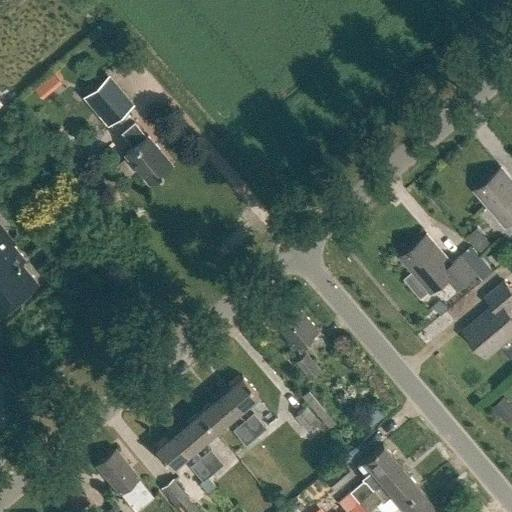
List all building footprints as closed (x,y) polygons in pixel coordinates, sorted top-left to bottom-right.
[(31,87),(41,98),(60,82),(50,71),(31,87)] [(89,93),(112,120),(130,105),(107,77),(89,93)] [(133,146),(125,152),(149,181),(171,163),(147,134),(145,135),(134,122),(122,132),(133,146)] [(511,180),(501,168),(476,189),(506,224),(511,218),(511,180)] [(0,311),(37,280),(21,261),(25,258),(13,243),(14,242),(0,224),(0,311)] [(426,234),(401,255),(431,290),(447,277),(457,289),(476,273),(460,255),(451,263),(426,234)] [(465,330),(486,355),(511,332),(511,314),(507,309),(511,305),(511,289),(504,281),(486,296),(493,305),(465,330)] [(292,298),(270,317),(294,346),(316,327),(292,298)] [(315,373),(320,369),(306,351),(300,357),(294,362),(308,379),(315,373)] [(242,375),(220,393),(236,412),(258,393),(242,375)] [(300,393),(328,426),(347,410),(320,377),(300,393)] [(220,393),(198,411),(214,430),(236,412),(220,393)] [(511,404),(506,398),(494,408),(507,423),(511,418),(511,404)] [(231,428),(243,443),(265,425),(252,410),(231,428)] [(296,418),(310,436),(320,427),(306,410),(296,418)] [(176,429),(214,475),(224,466),(211,451),(204,457),(194,446),(214,430),(198,411),(176,429)] [(199,486),(208,496),(216,488),(209,479),(214,475),(176,429),(155,447),(170,466),(188,452),(198,463),(191,469),(203,483),(199,486)] [(349,509),(400,466),(382,444),(363,460),(372,470),(362,479),(363,480),(351,491),(356,497),(346,506),(349,509)] [(119,491),(119,490),(133,507),(149,494),(136,477),(114,449),(96,463),(119,491)] [(268,471),(274,460),(261,454),(256,465),(268,471)] [(343,463),(323,479),(335,493),(354,477),(343,463)] [(393,508),(399,502),(418,487),(400,466),(349,509),(351,511),(364,511),(367,510),(367,511),(379,500),(381,502),(385,499),(393,508)] [(169,476),(158,484),(175,505),(185,497),(169,476)] [(432,511),(436,509),(418,487),(399,502),(407,511),(432,511)] [(298,511),(299,511),(324,511),(313,499),(298,511)]
